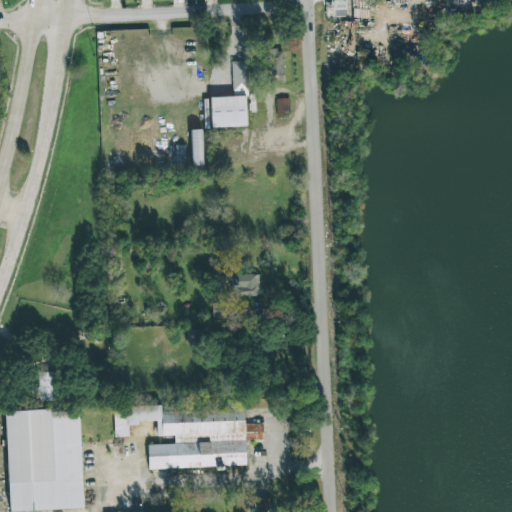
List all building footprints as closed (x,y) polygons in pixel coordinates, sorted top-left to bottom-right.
[(283,75),(282,49),(267,50),(268,76),(283,75)] [(210,128),(247,126),(245,61),(231,61),(232,96),(209,97),(210,128)] [(276,117),(288,117),(287,98),(275,99),(276,117)] [(192,157),(202,157),(201,132),(191,132),(192,157)] [(257,296),(257,274),(227,275),(227,297),(257,296)] [(38,372),(39,401),(56,401),(55,372),(38,372)] [(148,469),(245,465),(244,440),(262,440),(261,423),(243,424),(243,408),(160,412),(160,405),(112,407),(113,437),(128,436),(127,426),(137,425),(137,422),(155,421),(156,436),(173,435),(174,444),(147,445),(148,469)] [(5,412),(8,511),(82,509),(79,409),(5,412)]
